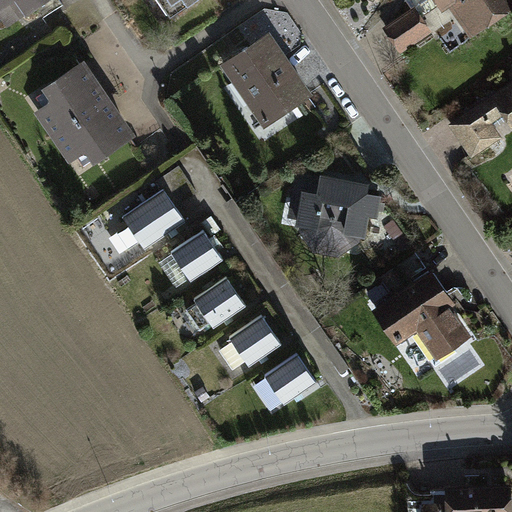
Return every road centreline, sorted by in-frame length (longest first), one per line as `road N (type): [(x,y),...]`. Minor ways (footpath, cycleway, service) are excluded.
road 1 (residential): [(511,426),(339,446),(105,511)]
road 2 (residential): [(511,307),(302,0)]
